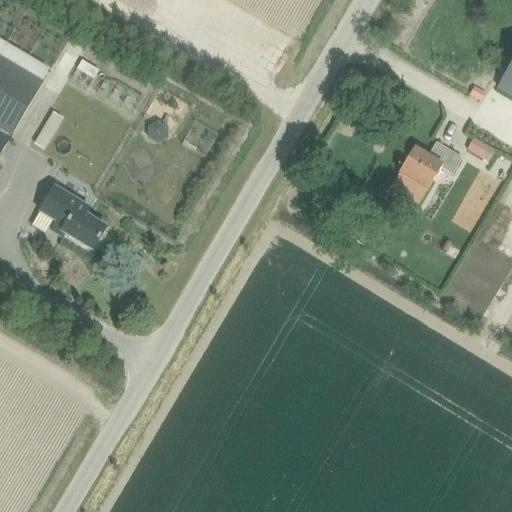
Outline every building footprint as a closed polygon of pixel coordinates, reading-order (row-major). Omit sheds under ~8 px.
[(92,77),(97,67),(78,58),(73,68),(92,77)] [(0,154),(9,140),(42,85),(0,59),(0,154)] [(511,64),(497,89),(511,98),(511,64)] [(493,153),(472,141),(466,151),(488,163),(493,153)] [(398,176),(426,192),(440,170),(451,177),(461,160),(435,145),(427,159),(413,151),(398,176)] [(41,179),(50,160),(42,156),(32,175),(41,179)] [(91,252),(105,230),(83,217),(88,210),(53,189),(38,214),(55,224),(52,229),(91,252)] [(71,346),(74,341),(67,337),(64,343),(71,346)]
